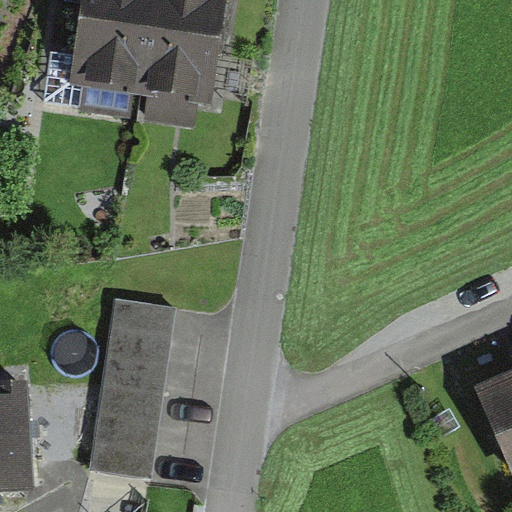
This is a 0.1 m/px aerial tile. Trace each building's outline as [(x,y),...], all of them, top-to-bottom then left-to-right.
[(149,0),(84,0),(72,90),(81,91),(78,113),(118,118),(120,96),(137,99),(149,0)] [(221,0),(149,0),(137,99),(151,100),(147,123),(193,131),(196,107),(206,108),(221,0)] [(213,314),(120,304),(115,358),(207,368),(213,314)] [(115,358),(110,407),(202,417),(207,368),(115,358)] [(511,375),(471,393),(511,486),(511,375)] [(0,496),(35,494),(27,388),(0,389),(0,496)] [(110,407),(107,442),(199,450),(202,417),(110,407)] [(104,477),(196,486),(199,450),(107,442),(104,477)]
